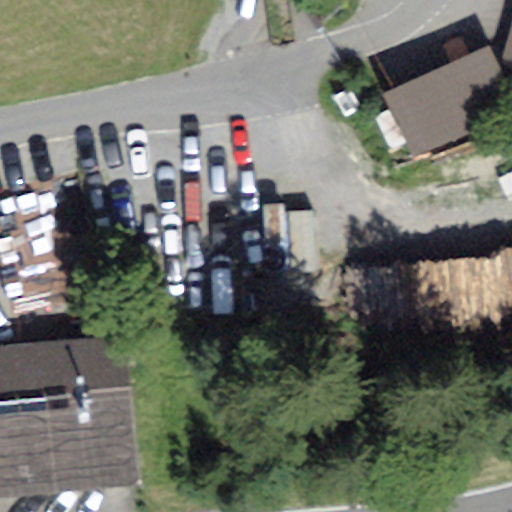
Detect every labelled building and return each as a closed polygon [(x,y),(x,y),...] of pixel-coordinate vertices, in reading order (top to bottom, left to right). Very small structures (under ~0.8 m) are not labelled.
[(511,75),(511,24),(499,72),(511,75)] [(487,52),(386,93),(410,149),(510,107),(487,52)] [(220,171),(167,167),(163,224),(216,227),(220,171)] [(63,191),(0,207),(0,217),(25,312),(91,294),(63,191)] [(124,344),(0,356),(0,487),(137,475),(124,344)]
